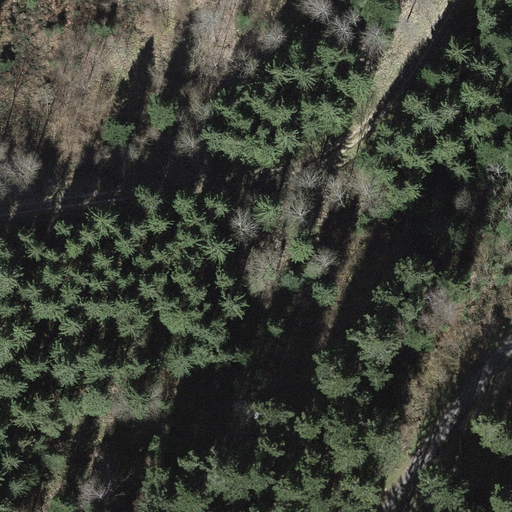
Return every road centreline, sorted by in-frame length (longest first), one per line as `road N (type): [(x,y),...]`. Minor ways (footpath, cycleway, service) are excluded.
road 1 (track): [(463,0),(370,131),(301,176),(216,195),(0,211)]
road 2 (unclassified): [(379,511),(511,343)]
